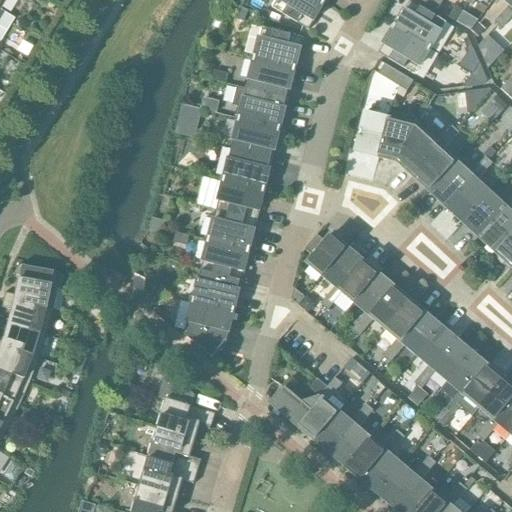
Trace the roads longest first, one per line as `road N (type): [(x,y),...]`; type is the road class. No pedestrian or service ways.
road 1 (residential): [(219,511),(309,189)]
road 2 (residential): [(511,338),(367,215),(309,189)]
road 3 (residential): [(309,189),(345,46),(373,0)]
